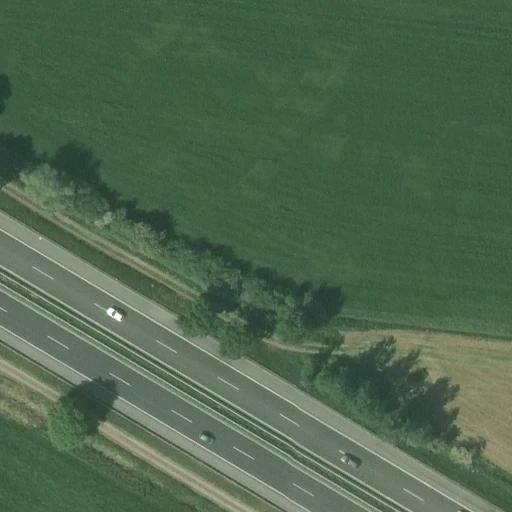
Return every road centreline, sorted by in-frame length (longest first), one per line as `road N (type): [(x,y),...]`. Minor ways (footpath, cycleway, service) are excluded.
road 1 (motorway): [(467,511),(0,234)]
road 2 (motorway): [(0,305),(348,511)]
road 3 (track): [(0,170),(273,332),(331,340)]
road 4 (track): [(0,360),(252,511)]
